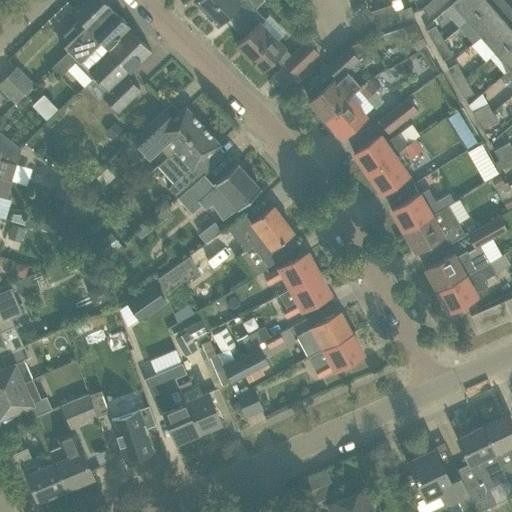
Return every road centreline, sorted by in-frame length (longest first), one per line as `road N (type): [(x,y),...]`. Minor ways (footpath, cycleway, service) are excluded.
road 1 (residential): [(4,511),(0,50),(47,0)]
road 2 (residential): [(434,391),(338,210),(262,116),(142,0)]
road 3 (residential): [(257,470),(434,391)]
